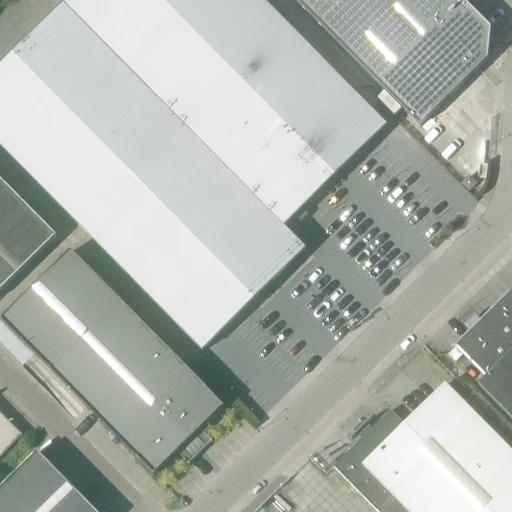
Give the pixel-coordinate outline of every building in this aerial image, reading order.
[(71,0),(35,35),(0,70),(0,148),(202,353),(305,252),(284,231),(286,230),(284,229),(295,218),(318,195),(369,247),(391,225),(401,235),(413,223),(409,219),(431,198),(435,202),(447,190),(411,154),(367,198),(341,172),(386,129),(258,0),(71,0)] [(291,0),(352,61),(419,129),(487,62),(490,30),(460,0),(291,0)] [(0,294),(56,239),(0,182),(0,294)] [(0,323),(19,342),(135,460),(154,479),(224,409),(70,254),(0,323)] [(482,322),(481,322),(482,323),(470,335),(469,334),(469,335),(470,336),(469,336),(468,335),(468,336),(468,337),(457,348),(456,347),(455,348),(456,349),(463,357),(487,381),(479,388),(511,421),(511,297),(511,296),(511,295),(510,296),(509,295),(509,296),(498,308),(497,307),(496,308),(497,309),(496,309),(496,308),(495,309),(496,310),(484,321),(483,321),(482,321),(483,322),(483,323),(482,322)] [(455,350),(448,357),(455,364),(463,357),(456,349),(455,350),(455,349),(454,349),(455,350)] [(390,412),(370,432),(333,469),(374,511),(511,511),(511,455),(445,387),(405,426),(390,412)] [(0,415),(0,458),(22,438),(0,415)] [(93,511),(37,455),(0,491),(0,511),(93,511)]
